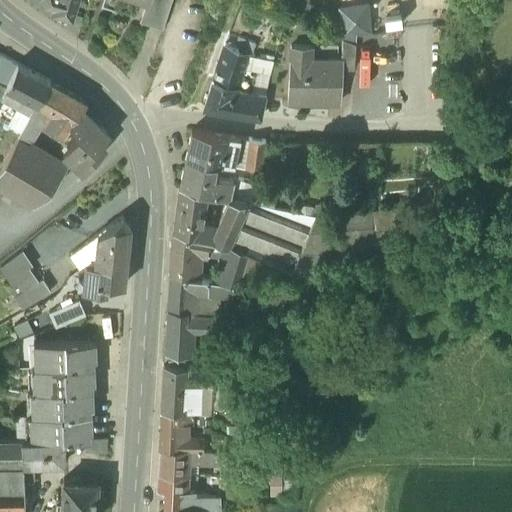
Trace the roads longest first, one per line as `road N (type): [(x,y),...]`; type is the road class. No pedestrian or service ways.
road 1 (secondary): [(132,511),(149,194),(133,123)]
road 2 (residential): [(133,123),(187,118),(423,132),(511,126)]
road 3 (track): [(311,511),(308,446),(511,464)]
road 4 (secondary): [(133,123),(106,90),(0,13)]
